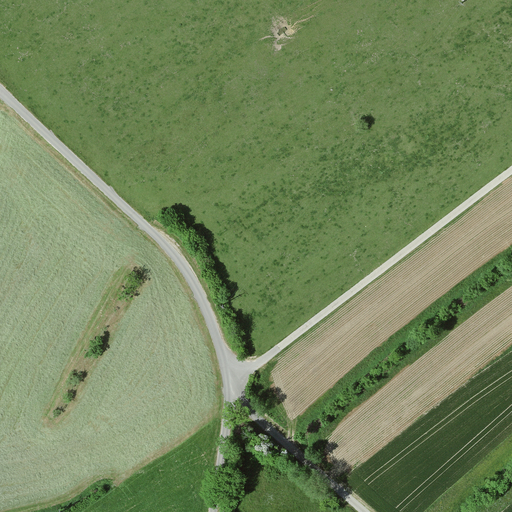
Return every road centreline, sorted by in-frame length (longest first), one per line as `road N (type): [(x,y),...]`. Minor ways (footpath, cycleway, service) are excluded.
road 1 (unclassified): [(212,511),(230,394),(203,303),(168,249),(0,91)]
road 2 (track): [(511,167),(253,365),(230,394)]
road 3 (track): [(363,511),(230,394)]
